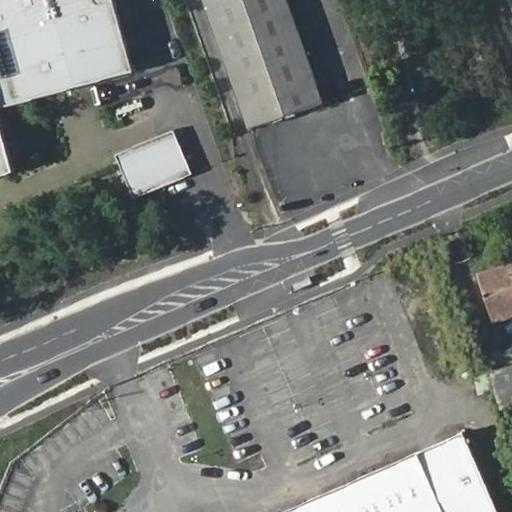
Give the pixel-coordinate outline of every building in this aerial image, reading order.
[(0,0),(0,172),(17,168),(1,107),(134,65),(114,0),(0,0)] [(287,0),(210,0),(256,132),(324,108),(287,0)] [(175,130),(118,154),(137,195),(194,172),(175,130)] [(399,299),(421,290),(410,261),(388,270),(399,299)] [(511,263),(496,268),(498,277),(511,272),(511,263)] [(511,272),(498,277),(496,268),(478,274),(492,319),(511,312),(511,272)] [(511,369),(495,374),(511,425),(511,369)] [(283,511),(504,511),(469,431),(283,511)]
